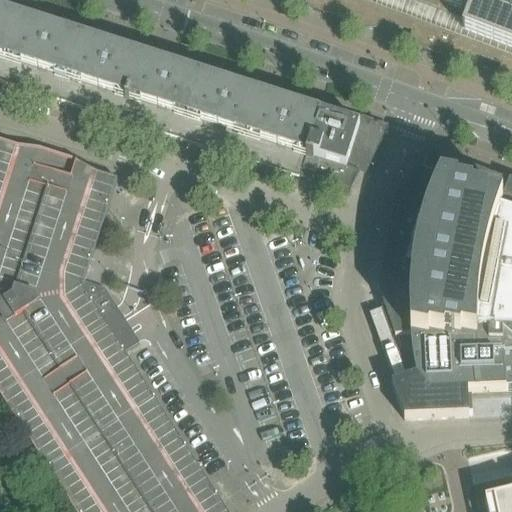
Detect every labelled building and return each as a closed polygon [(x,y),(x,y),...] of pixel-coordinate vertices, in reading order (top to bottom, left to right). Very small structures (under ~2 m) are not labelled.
[(428,0),(469,15),(475,0),(428,0)] [(511,0),(475,0),(469,15),(465,25),(462,33),(492,45),(511,52),(511,0)] [(0,84),(138,128),(299,180),(319,115),(168,67),(158,63),(146,60),(0,12),(0,84)] [(365,162),(379,134),(319,115),(299,180),(349,196),(365,162)] [(82,292),(116,184),(0,142),(0,397),(3,402),(17,424),(50,474),(73,510),(74,511),(222,511),(113,342),(102,326),(82,292)] [(393,216),(378,291),(395,339),(410,381),(409,382),(393,387),(392,388),(404,422),(469,419),(469,418),(468,401),(468,394),(510,392),(511,391),(511,184),(424,151),(403,194),(399,204),(393,216)] [(92,304),(91,305),(95,313),(101,314),(116,304),(107,290),(96,296),(95,296),(92,304)] [(496,502),(493,503),(495,511),(511,511),(511,497),(496,501),(496,502)]
